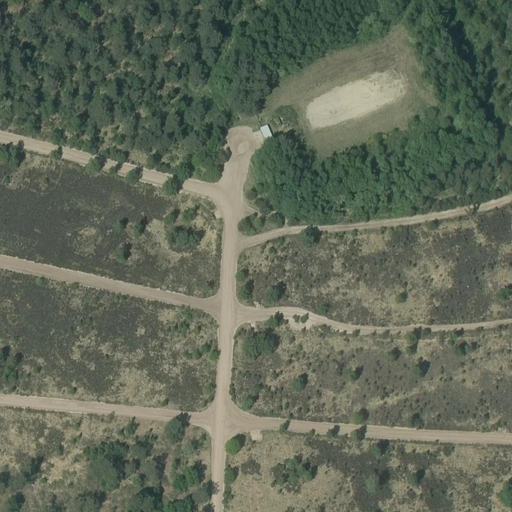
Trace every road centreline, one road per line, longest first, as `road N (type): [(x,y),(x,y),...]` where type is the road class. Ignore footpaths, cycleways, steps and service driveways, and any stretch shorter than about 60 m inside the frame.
road 1 (track): [(0,260),(227,312),(295,313),(342,328),(511,322)]
road 2 (track): [(511,437),(128,416),(0,397)]
road 3 (track): [(218,511),(229,198)]
road 4 (track): [(511,193),(443,214),(228,245)]
road 5 (track): [(229,198),(0,137)]
